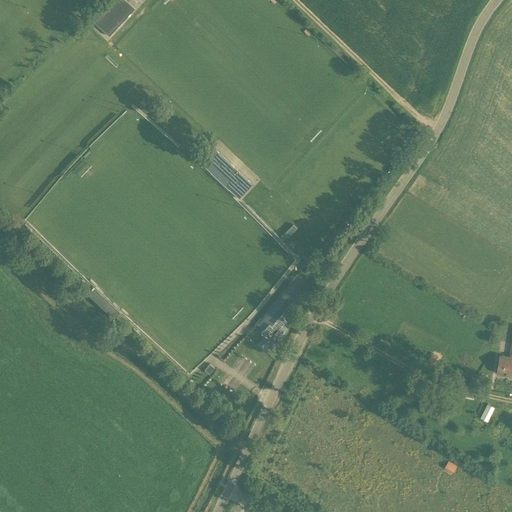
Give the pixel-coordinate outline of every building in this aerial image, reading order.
[(115,21),(130,5),(124,0),(113,0),(94,22),(109,36),(119,25),(115,21)] [(252,184),(214,149),(200,163),(228,189),(238,198),(252,184)] [(293,224),(284,233),(288,237),(296,228),(293,224)] [(308,297),(292,283),(258,323),(264,329),(253,342),(267,354),(289,327),(285,324),(308,297)] [(120,312),(93,287),(87,294),(113,319),(120,312)] [(511,339),(509,355),(509,357),(500,355),(497,373),(511,375),(510,377),(511,377),(511,339)] [(204,370),(208,374),(214,368),(209,363),(204,370)] [(488,402),(481,417),(489,421),(496,406),(488,402)]
